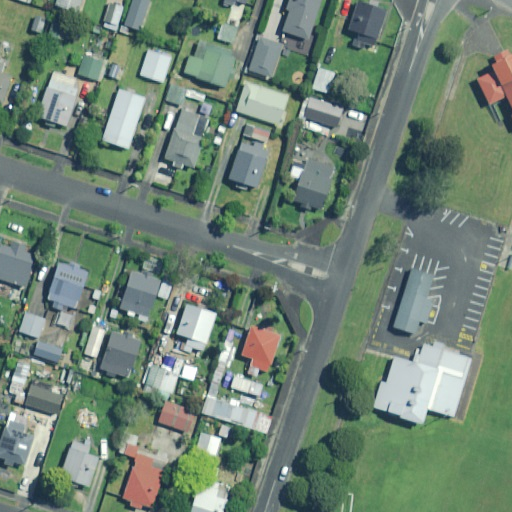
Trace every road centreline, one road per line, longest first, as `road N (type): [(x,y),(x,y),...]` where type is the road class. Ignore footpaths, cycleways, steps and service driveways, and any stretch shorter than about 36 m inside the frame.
road 1 (residential): [(341,280),(0,168)]
road 2 (residential): [(341,280),(432,0)]
road 3 (residential): [(268,511),(341,280)]
